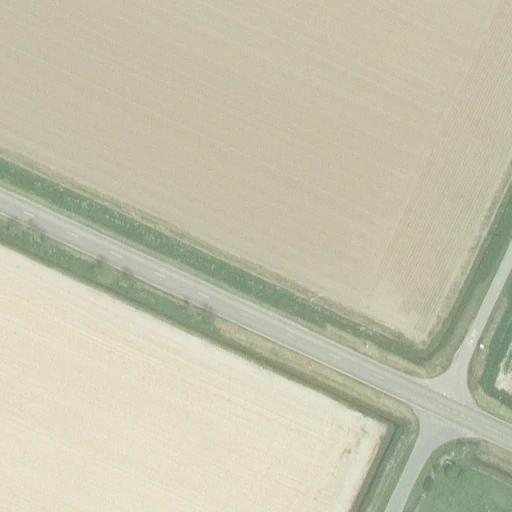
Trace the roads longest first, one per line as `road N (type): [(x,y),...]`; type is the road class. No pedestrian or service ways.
road 1 (secondary): [(440,406),(0,201)]
road 2 (unclassified): [(440,406),(511,252)]
